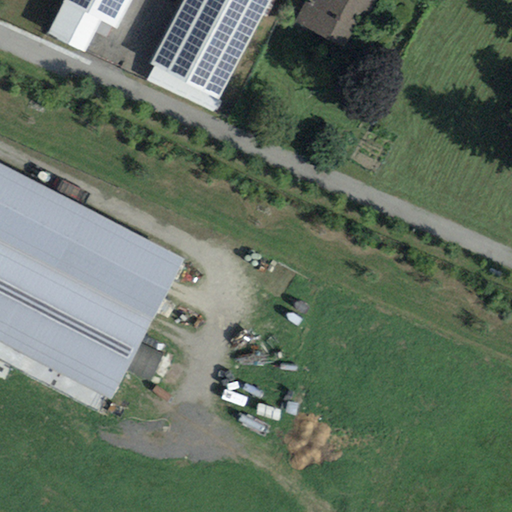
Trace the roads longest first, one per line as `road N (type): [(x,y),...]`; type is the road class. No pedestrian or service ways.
road 1 (residential): [(0,32),(511,258)]
road 2 (track): [(212,411),(323,511)]
